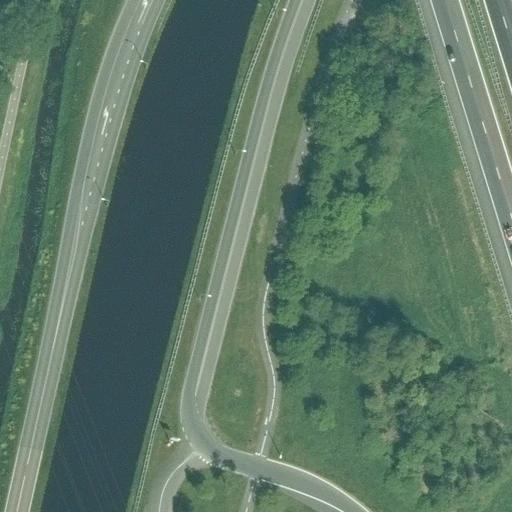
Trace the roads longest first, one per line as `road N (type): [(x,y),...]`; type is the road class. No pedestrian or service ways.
road 1 (secondary): [(16,511),(89,172),(145,0)]
road 2 (primary): [(301,0),(193,396),(191,425),(203,446)]
road 3 (motorway): [(443,0),(511,223)]
road 4 (motorway): [(203,446),(353,511)]
